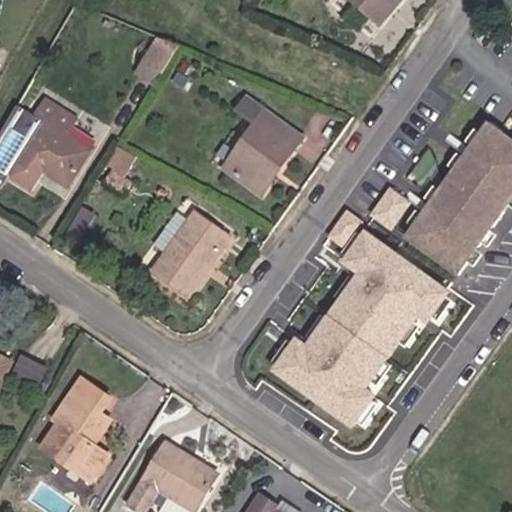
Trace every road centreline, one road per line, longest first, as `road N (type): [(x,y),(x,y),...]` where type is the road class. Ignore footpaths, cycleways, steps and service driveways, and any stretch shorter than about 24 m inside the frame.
road 1 (residential): [(214,377),(483,0)]
road 2 (residential): [(214,377),(0,232)]
road 3 (residential): [(511,288),(363,494)]
road 4 (residential): [(363,494),(214,377)]
